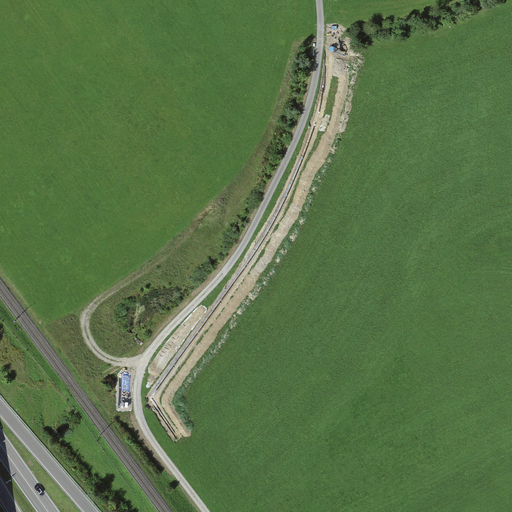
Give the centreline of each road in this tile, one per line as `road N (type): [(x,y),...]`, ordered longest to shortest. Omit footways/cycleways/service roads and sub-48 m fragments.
road 1 (unclassified): [(319,0),(320,63),(287,164),(228,270),(143,367),(141,421),(204,511)]
road 2 (trunk): [(91,511),(0,406)]
